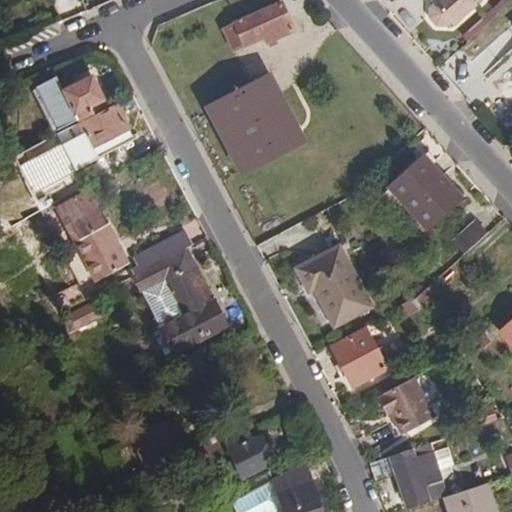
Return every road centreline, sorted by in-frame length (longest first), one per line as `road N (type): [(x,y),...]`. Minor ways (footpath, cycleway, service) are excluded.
road 1 (residential): [(365,511),(349,463),(117,22)]
road 2 (residential): [(343,0),(511,185)]
